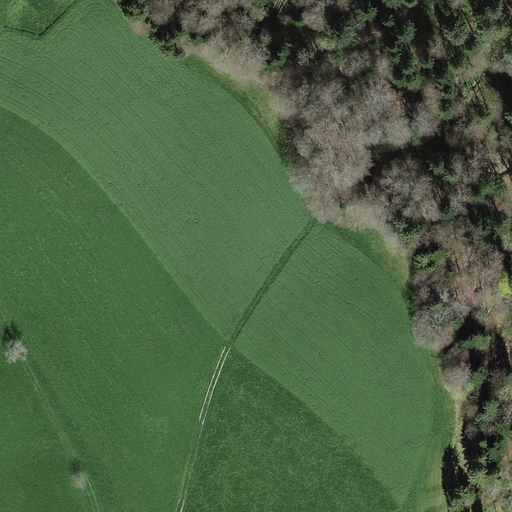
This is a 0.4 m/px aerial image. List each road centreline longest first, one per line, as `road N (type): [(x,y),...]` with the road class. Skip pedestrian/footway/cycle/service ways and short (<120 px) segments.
road 1 (track): [(176,511),(208,380),(236,320),(319,210)]
road 2 (track): [(96,511),(0,312)]
